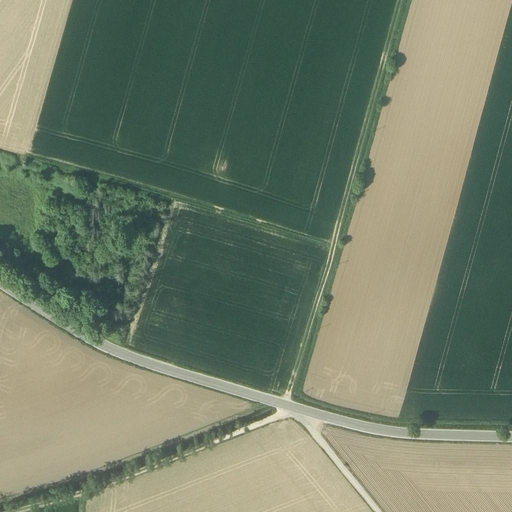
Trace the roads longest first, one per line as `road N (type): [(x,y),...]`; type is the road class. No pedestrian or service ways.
road 1 (track): [(389,0),(281,416),(81,494)]
road 2 (secondary): [(511,437),(405,435),(341,424),(114,352),(0,283)]
road 3 (track): [(332,237),(0,148)]
road 4 (track): [(296,409),(378,511)]
